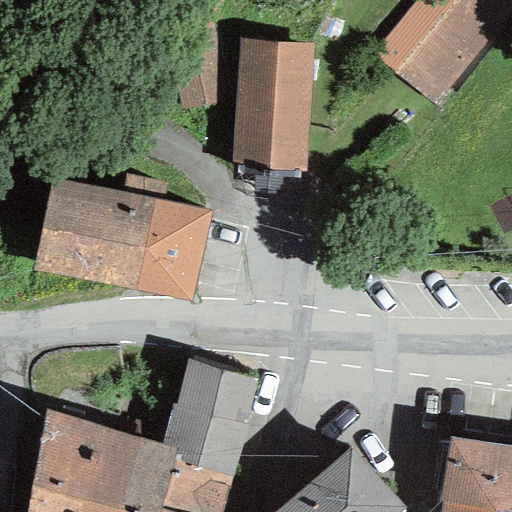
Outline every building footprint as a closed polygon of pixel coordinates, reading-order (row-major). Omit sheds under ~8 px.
[(511,0),(410,0),(369,54),(439,107),(511,12),(511,0)] [(206,15),(159,27),(181,109),(228,97),(206,15)] [(309,44),(241,39),(232,157),(300,162),(309,44)] [(208,202),(50,172),(32,266),(190,296),(208,202)] [(257,375),(194,357),(175,444),(170,466),(231,481),(257,375)] [(175,444),(57,408),(28,511),(165,511),(156,509),(170,466),(175,444)] [(347,438),(257,511),(390,511),(404,501),(347,438)] [(511,511),(511,451),(448,443),(439,511),(511,511)]
